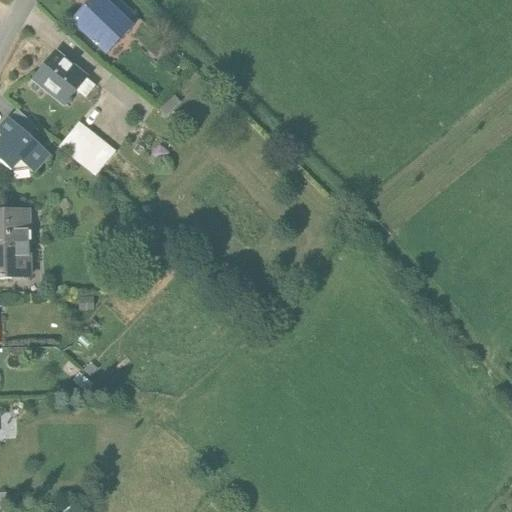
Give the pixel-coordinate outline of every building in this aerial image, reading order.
[(99,0),(93,0),(72,23),(107,56),(131,30),(127,26),(101,1),(99,0)] [(116,0),(102,0),(101,1),(127,26),(135,18),(116,0)] [(53,53),(32,80),(64,105),(85,77),(53,53)] [(181,105),(174,98),(159,113),(166,120),(181,105)] [(16,113),(9,122),(28,139),(36,130),(16,113)] [(28,139),(9,122),(0,131),(0,139),(2,141),(0,143),(0,164),(11,174),(20,165),(32,175),(48,157),(28,139)] [(116,157),(80,128),(63,151),(99,179),(116,157)] [(0,247),(28,247),(27,215),(0,215),(0,247)] [(29,280),(28,247),(0,247),(0,282),(11,282),(11,280),(29,280)]
